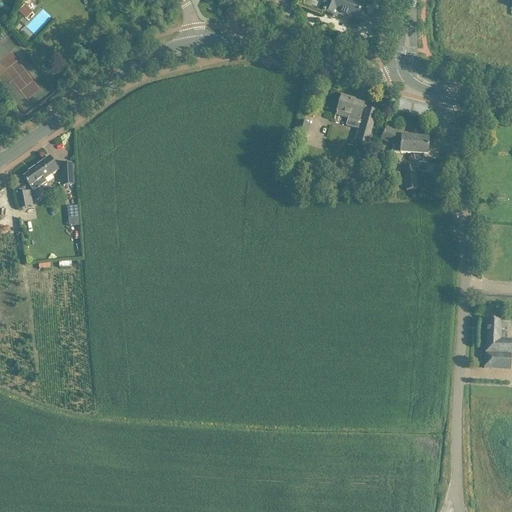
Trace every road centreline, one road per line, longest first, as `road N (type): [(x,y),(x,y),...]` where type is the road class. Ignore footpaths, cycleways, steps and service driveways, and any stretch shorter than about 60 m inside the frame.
road 1 (unclassified): [(455,474),(463,228),(441,87)]
road 2 (tertiary): [(196,45),(134,63),(0,158)]
road 3 (tertiary): [(407,66),(374,75),(254,45),(196,45)]
